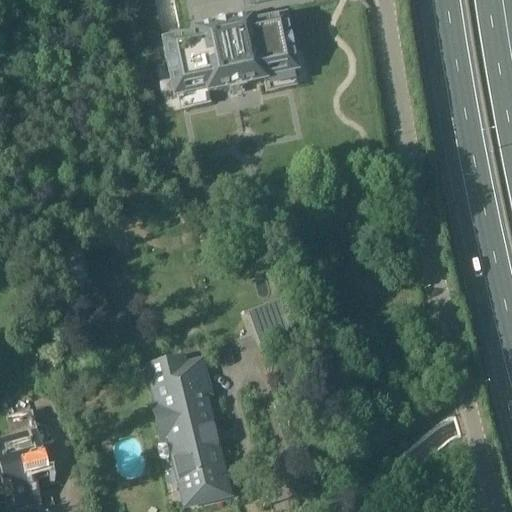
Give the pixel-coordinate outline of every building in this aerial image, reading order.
[(192,37),(160,44),(172,103),(178,101),(204,96),(204,101),(209,100),(263,88),(267,87),(265,82),(293,77),(299,76),(286,18),(254,24),(253,19),(191,32),(192,37)] [(302,296),(273,301),(279,360),(313,350),(302,296)] [(204,350),(199,331),(184,337),(188,354),(204,350)] [(46,336),(32,339),(37,357),(51,352),(46,336)] [(187,365),(185,359),(144,368),(153,407),(149,408),(159,448),(166,447),(182,511),(191,511),(233,502),(208,401),(213,399),(203,361),(187,365)] [(46,476),(36,432),(0,440),(0,476),(2,486),(10,485),(15,511),(20,511),(41,507),(35,479),(46,476)]
